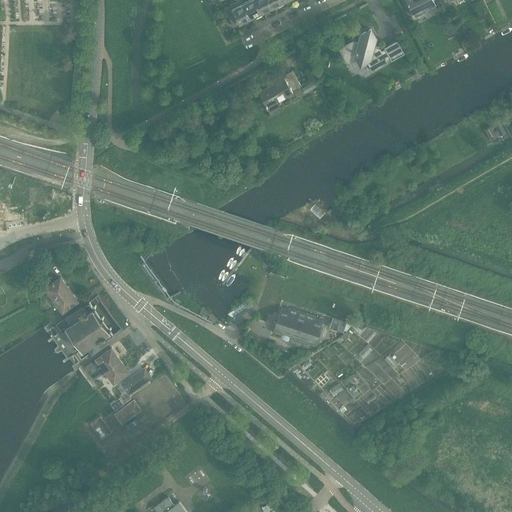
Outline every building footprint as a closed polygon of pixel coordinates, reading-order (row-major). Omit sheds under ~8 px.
[(250,19),(242,3),(240,0),(238,0),(230,4),(230,5),(225,8),(234,27),(250,19)] [(261,14),(254,0),(248,0),(242,3),(250,19),(261,14)] [(254,0),(261,14),(273,8),(268,0),(254,0)] [(268,0),(273,8),(284,3),(282,0),(268,0)] [(443,6),(439,0),(405,0),(414,17),(436,6),(437,9),(443,6)] [(450,0),(472,0),(473,1),(474,0),(439,0),(443,6),(446,13),(454,9),(450,0)] [(353,42),(340,49),(348,63),(358,58),(361,64),(367,61),(373,70),(387,62),(386,60),(390,57),(392,61),(405,53),(397,40),(384,48),(385,50),(381,52),(380,49),(374,48),(374,45),(376,38),(371,29),(361,34),(359,43),(353,42)] [(293,93),(292,90),(301,85),(293,70),(283,76),(284,77),(258,92),(270,113),(280,107),(277,102),(293,93)] [(285,277),(286,271),(272,269),(271,275),(285,277)] [(77,301),(61,277),(46,288),(63,311),(77,301)] [(114,335),(90,302),(84,307),(83,306),(68,317),(72,323),(66,327),(83,352),(88,348),(91,353),(108,341),(108,340),(114,335)] [(315,345),(323,321),(316,319),(317,315),(290,307),(289,310),(281,307),(273,331),(281,334),(280,337),(306,346),(308,343),(315,345)] [(344,329),(346,323),(333,319),(331,325),(344,329)] [(120,360),(112,348),(97,358),(105,370),(120,360)] [(128,372),(120,360),(105,370),(114,382),(128,372)] [(88,371),(94,367),(91,363),(85,367),(88,371)] [(140,371),(123,383),(130,394),(147,381),(140,371)] [(115,401),(111,403),(115,410),(119,407),(120,407),(123,404),(119,398),(115,401)] [(122,424),(141,410),(134,400),(115,414),(122,424)] [(111,433),(101,418),(91,425),(102,439),(111,433)] [(187,511),(180,501),(175,505),(168,496),(154,507),(157,511),(187,511)] [(265,511),(275,511),(270,502),(263,506),(265,511)]
